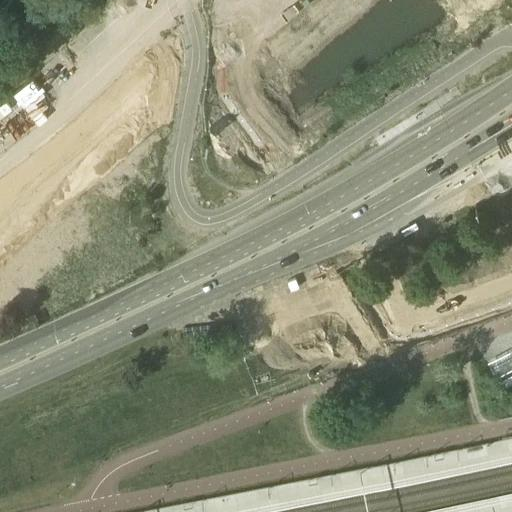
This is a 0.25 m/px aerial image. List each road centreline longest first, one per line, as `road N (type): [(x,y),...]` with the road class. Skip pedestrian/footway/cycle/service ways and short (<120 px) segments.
road 1 (primary): [(0,190),(209,0)]
road 2 (primary): [(135,0),(0,123)]
